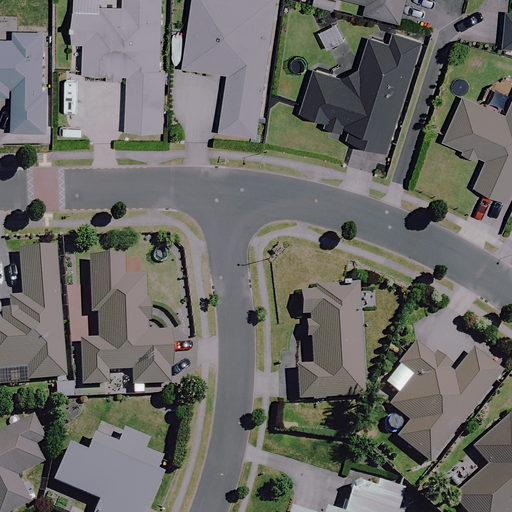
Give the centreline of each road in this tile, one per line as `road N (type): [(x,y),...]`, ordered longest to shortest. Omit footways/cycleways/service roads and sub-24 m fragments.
road 1 (residential): [(231,193),(229,436),(206,511)]
road 2 (residential): [(231,193),(347,210),(511,292)]
road 3 (residential): [(0,192),(231,193)]
